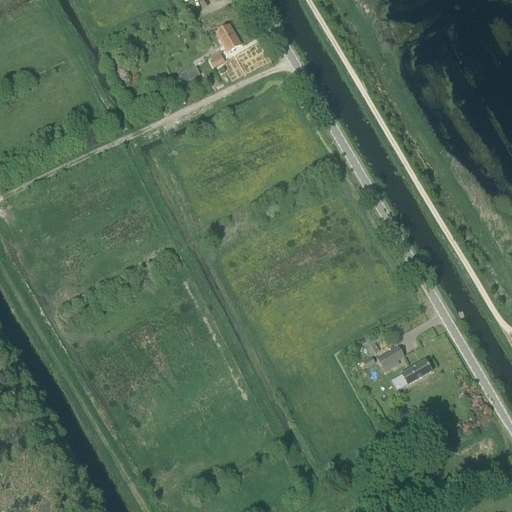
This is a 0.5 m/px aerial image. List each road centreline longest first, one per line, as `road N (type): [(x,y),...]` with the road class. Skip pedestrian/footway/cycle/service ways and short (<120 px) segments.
road 1 (tertiary): [(511,431),(257,0)]
road 2 (unclassified): [(306,0),(511,333)]
road 3 (unknown): [(293,61),(0,201)]
